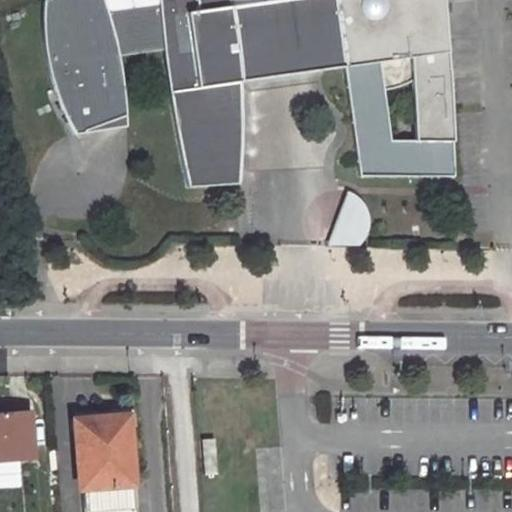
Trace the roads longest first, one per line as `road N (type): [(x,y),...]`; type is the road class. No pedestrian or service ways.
road 1 (residential): [(511,337),(0,332)]
road 2 (unknown): [(316,320),(291,117)]
